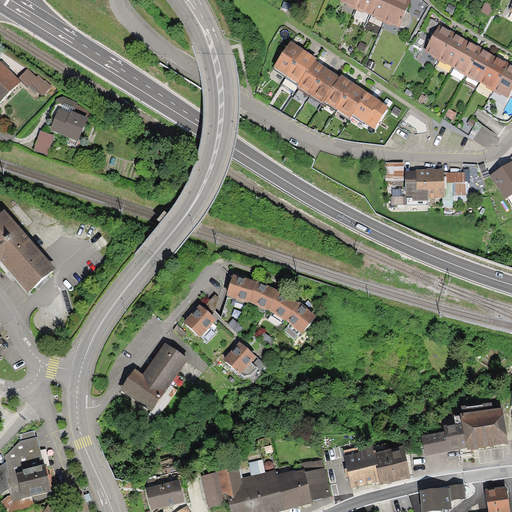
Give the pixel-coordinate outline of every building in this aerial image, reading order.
[(342,0),(342,2),(348,5),(349,6),(363,13),(365,12),(375,17),(376,20),(390,26),(392,25),(400,28),(412,1),(409,0),(342,0)] [(299,1),(297,7),(306,10),(308,4),(299,1)] [(292,5),(284,2),(282,9),(289,11),(292,5)] [(418,3),(412,12),(419,16),(424,7),(418,3)] [(450,31),(440,25),(425,52),(431,55),(431,57),(445,65),(448,65),(458,71),(459,72),(473,80),(475,79),(485,86),(487,88),(500,95),(502,95),(508,98),(511,91),(511,66),(504,62),(487,52),(477,46),(460,37),(450,31)] [(292,42),(274,68),(285,76),(304,51),(300,48),(292,42)] [(285,76),(298,85),(306,73),(308,74),(317,61),(318,59),(310,54),(304,51),(285,76)] [(310,96),(328,69),(324,66),(317,61),(308,74),(306,73),(298,85),(297,87),(310,96)] [(0,62),(0,101),(20,83),(0,62)] [(29,69),(19,79),(29,88),(32,85),(43,96),(52,87),(46,81),(45,82),(39,75),(37,77),(29,69)] [(333,73),(328,69),(310,96),(323,105),(325,102),(334,90),(332,89),(340,78),(333,73)] [(337,110),(355,84),(350,81),(342,76),(340,78),(332,89),(334,90),(325,102),(337,110)] [(353,115),(367,93),(360,88),(355,84),(337,110),(351,119),(353,115)] [(353,115),(374,130),(389,108),(374,97),(367,93),(353,115)] [(57,100),(56,102),(75,111),(78,104),(63,97),(57,100)] [(56,115),(50,130),(77,142),(87,118),(71,111),(70,114),(59,109),(56,115)] [(449,110),(446,116),(453,120),(456,114),(449,110)] [(54,136),(41,132),(34,151),(48,155),(54,136)] [(404,181),(404,163),(386,164),(386,181),(404,181)] [(511,163),(509,165),(491,176),(506,200),(511,196),(511,163)] [(417,172),(406,172),(407,197),(407,204),(428,204),(428,197),(443,197),(444,197),(444,174),(444,170),(430,170),(417,170),(417,172)] [(466,173),(444,174),(444,197),(443,197),(443,206),(452,206),(452,201),(469,201),(468,182),(466,182),(466,173)] [(407,197),(392,197),(391,206),(407,206),(407,204),(407,197)] [(6,211),(0,216),(0,259),(28,293),(56,270),(6,211)] [(302,335),(317,318),(300,303),(299,304),(279,291),(279,292),(258,282),(257,283),(234,276),(227,297),(249,304),(250,303),(267,311),(268,310),(285,322),(285,320),(302,335)] [(198,310),(185,323),(199,338),(216,321),(202,306),(198,310)] [(237,346),(223,361),(240,376),(241,375),(253,386),(269,368),(240,342),(237,346)] [(151,412),(189,359),(167,344),(144,376),(135,370),(121,390),(151,412)] [(423,438),(426,456),(468,449),(468,451),(500,446),(508,444),(503,409),(461,416),(463,426),(445,429),(446,434),(423,438)] [(5,457),(7,462),(1,467),(2,469),(0,469),(0,503),(6,511),(16,511),(35,507),(32,497),(53,492),(46,466),(45,466),(38,438),(36,438),(35,431),(20,434),(21,442),(5,457)] [(359,455),(345,459),(352,488),(379,482),(372,453),(370,446),(358,449),(359,455)] [(402,446),(372,453),(379,482),(380,486),(410,479),(402,446)] [(324,461),(303,464),(313,503),(332,497),(324,461)] [(303,464),(276,471),(286,510),(313,503),(303,464)] [(239,467),(201,477),(210,509),(230,504),(232,511),(279,511),(286,510),(276,471),(242,479),(239,467)] [(180,480),(146,489),(151,510),(179,504),(185,502),(180,480)] [(449,487),(449,489),(450,489),(451,501),(467,500),(465,485),(449,487)] [(511,511),(508,487),(486,491),(488,511),(511,511)] [(449,489),(420,492),(422,511),(436,511),(442,511),(452,510),(451,501),(450,489),(449,489)] [(52,503),(45,511),(62,511),(62,510),(52,503)]
